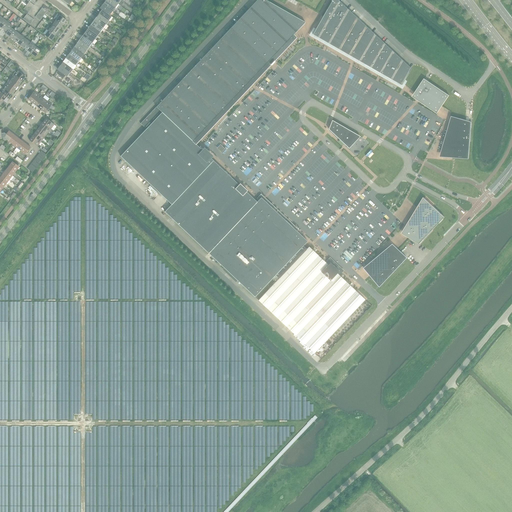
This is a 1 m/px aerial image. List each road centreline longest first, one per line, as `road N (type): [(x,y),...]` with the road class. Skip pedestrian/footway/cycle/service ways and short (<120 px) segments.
road 1 (unclassified): [(385,304),(323,371),(125,187),(110,164),(130,122),(245,0)]
road 2 (unclassified): [(315,511),(420,416),(511,310)]
road 3 (unclassified): [(406,168),(407,158),(380,140),(313,103),(304,108),(302,118),(370,183),(385,190),(399,178)]
